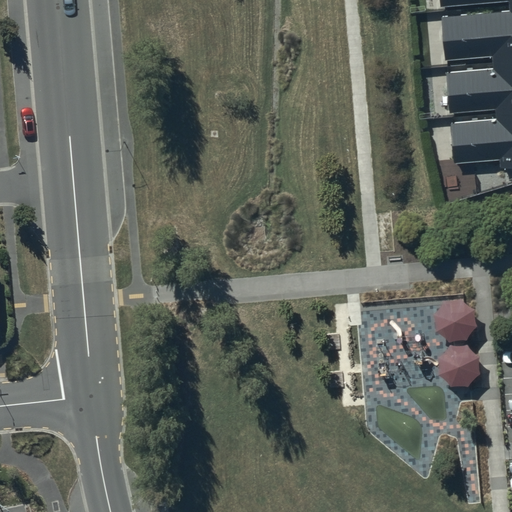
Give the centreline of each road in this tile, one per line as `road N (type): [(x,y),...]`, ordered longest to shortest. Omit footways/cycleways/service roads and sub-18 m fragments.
road 1 (tertiary): [(73,182),(91,396)]
road 2 (tertiary): [(57,0),(73,182)]
